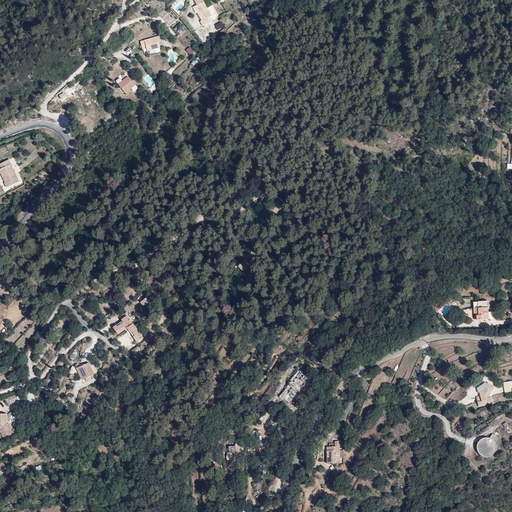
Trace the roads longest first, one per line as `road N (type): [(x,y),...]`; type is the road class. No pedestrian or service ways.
road 1 (residential): [(511,338),(445,335),(360,371),(315,425),(270,511)]
road 2 (tertiary): [(0,136),(42,122),(59,129),(70,154),(63,175),(0,252)]
road 3 (unknown): [(470,435),(454,435),(440,415),(418,405),(426,353),(420,341)]
